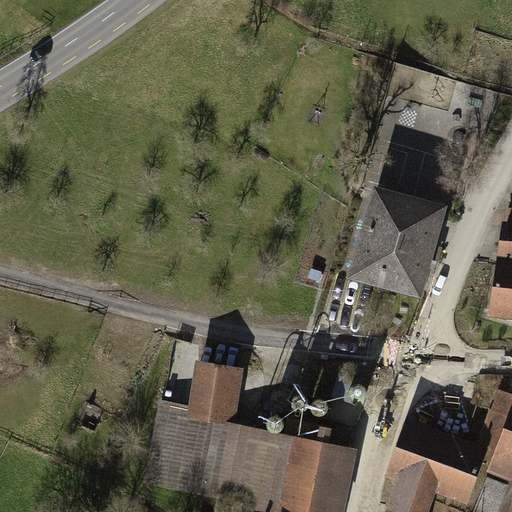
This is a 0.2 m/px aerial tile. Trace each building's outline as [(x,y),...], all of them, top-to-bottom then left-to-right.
[(441,210),(378,193),(354,275),(418,292),(441,210)] [(511,267),(497,266),(491,312),(511,314),(511,225),(507,225),(504,225),(500,255),(511,256),(511,267)] [(179,405),(155,400),(139,484),(235,502),(233,511),(330,511),(343,443),(226,421),(236,366),(188,357),(179,405)] [(511,511),(511,394),(502,392),(483,445),(500,452),(491,470),(511,477),(511,511)] [(407,423),(390,471),(404,476),(393,511),(392,511),(424,511),(435,485),(469,498),(486,455),(407,423)] [(497,511),(508,485),(490,478),(475,511),(497,511)]
